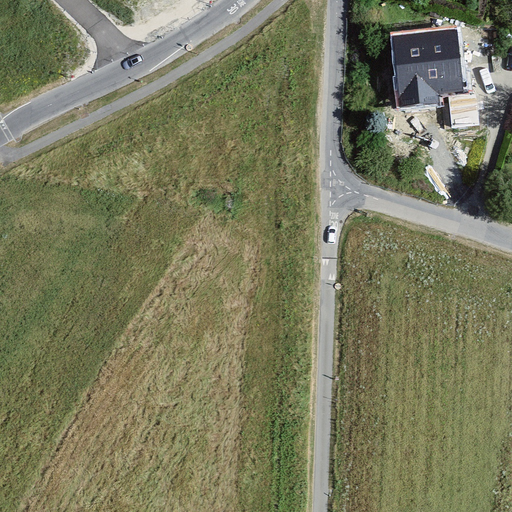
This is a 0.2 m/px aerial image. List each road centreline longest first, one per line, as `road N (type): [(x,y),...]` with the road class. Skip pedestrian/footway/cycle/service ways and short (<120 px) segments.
road 1 (residential): [(333,181),(323,511)]
road 2 (residential): [(0,133),(238,0)]
road 3 (residential): [(333,181),(511,242)]
road 4 (residential): [(339,0),(333,181)]
